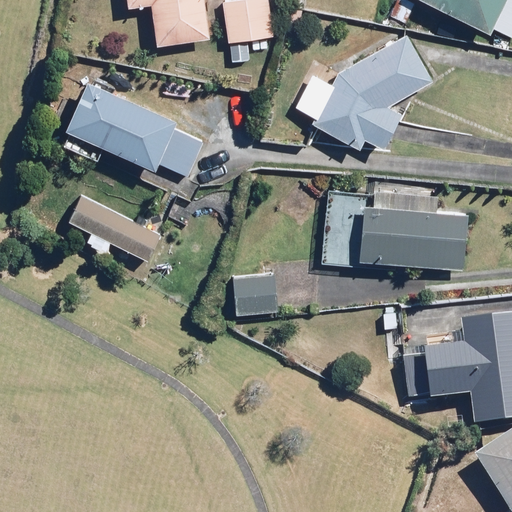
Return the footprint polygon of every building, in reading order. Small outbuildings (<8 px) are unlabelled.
[(131,0),(133,6),(156,3),(162,43),(213,35),(207,0),(131,0)] [(271,0),(223,0),(229,42),(276,35),(271,0)] [(511,0),(436,0),(511,34),(511,0)] [(435,79),(408,33),(342,69),(335,83),(314,73),(298,106),(319,116),(315,123),(364,146),(368,139),(386,147),(403,110),(392,105),(435,79)] [(92,80),(65,142),(101,158),(107,145),(161,169),(163,164),(190,176),(205,142),(176,129),(180,119),(92,80)] [(441,191),(329,184),(325,264),(375,267),(375,259),(467,264),(470,210),(440,209),(441,191)] [(163,233),(84,194),(71,221),(150,260),(163,233)] [(278,271),(232,275),(235,313),(281,310),(278,271)] [(429,353),(409,355),(412,395),(434,393),(434,397),(473,394),(476,424),(511,421),(511,318),(466,322),(468,343),(428,347),(429,353)] [(511,433),(477,455),(511,510),(511,433)]
